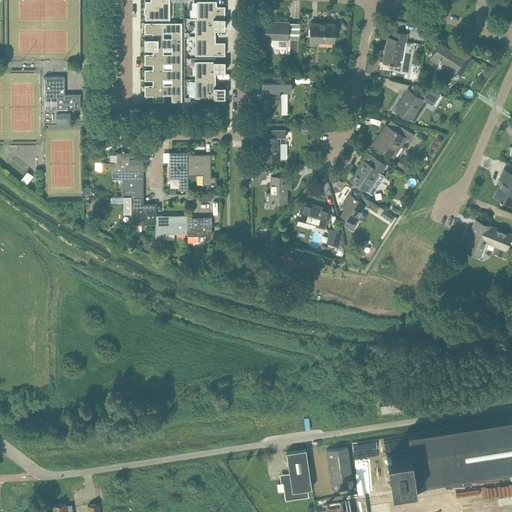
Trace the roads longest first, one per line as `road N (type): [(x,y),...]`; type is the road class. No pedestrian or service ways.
road 1 (track): [(511,350),(351,343),(211,313),(127,280),(0,203)]
road 2 (unclassified): [(0,445),(40,474),(58,476),(324,436)]
road 3 (residential): [(155,188),(156,138),(227,137),(237,129),(240,0)]
road 4 (residential): [(328,148),(349,122),(371,2)]
road 5 (residential): [(511,43),(371,2)]
road 6 (residential): [(455,196),(511,73)]
